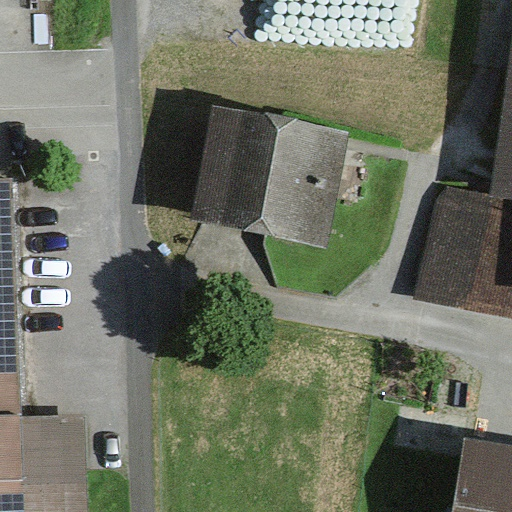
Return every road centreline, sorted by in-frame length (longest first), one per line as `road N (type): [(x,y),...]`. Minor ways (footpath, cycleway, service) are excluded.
road 1 (track): [(144,511),(124,0)]
road 2 (track): [(511,355),(136,287)]
road 3 (residential): [(128,88),(0,92)]
